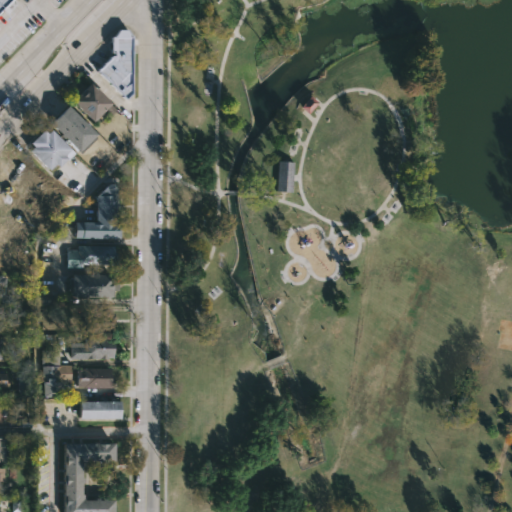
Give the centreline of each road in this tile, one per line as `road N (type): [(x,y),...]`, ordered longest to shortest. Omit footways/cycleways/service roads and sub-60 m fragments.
road 1 (residential): [(143,511),(148,0)]
road 2 (secondary): [(0,134),(123,0)]
road 3 (secondary): [(91,0),(0,97)]
